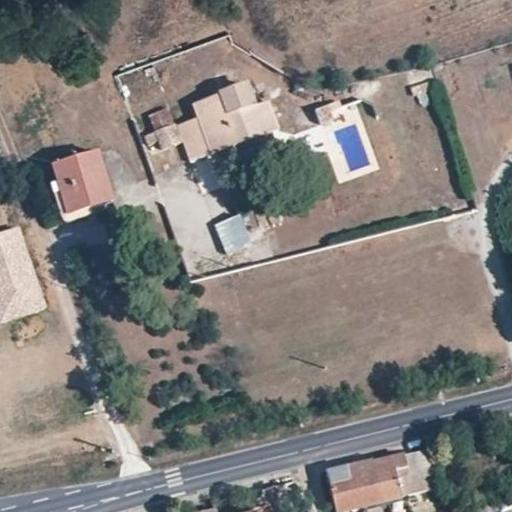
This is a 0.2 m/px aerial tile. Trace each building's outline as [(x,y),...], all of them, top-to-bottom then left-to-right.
[(258,107),(251,87),(195,109),(198,119),(180,126),(187,146),(194,162),(228,151),(271,137),(281,134),(271,105),(258,107)] [(335,122),(331,109),(317,114),(321,126),(335,122)] [(173,110),(149,119),(154,136),(180,126),(173,110)] [(187,146),(180,126),(154,136),(144,139),(149,149),(145,152),(149,159),(187,146)] [(271,137),(228,151),(228,161),(274,145),(271,137)] [(100,157),(54,170),(68,218),(115,207),(100,157)] [(241,215),(215,222),(223,252),(249,246),(241,215)] [(0,235),(0,304),(39,292),(19,230),(0,235)] [(45,310),(39,292),(0,304),(0,311),(3,323),(45,310)] [(432,489),(424,448),(406,452),(370,461),(337,470),(340,481),(328,485),(333,511),(350,511),(400,500),(399,496),(432,489)] [(326,473),(328,485),(340,481),(337,470),(326,473)]
